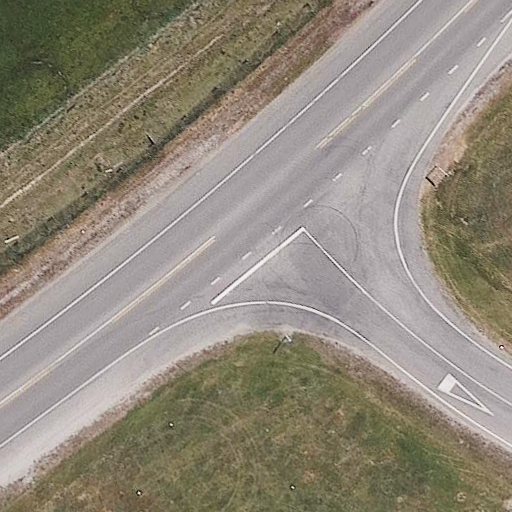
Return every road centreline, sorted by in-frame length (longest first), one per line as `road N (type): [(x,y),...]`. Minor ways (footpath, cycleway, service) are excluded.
road 1 (trunk): [(0,405),(269,193)]
road 2 (residential): [(269,193),(403,325),(511,404)]
road 3 (trunk): [(269,193),(475,0)]
